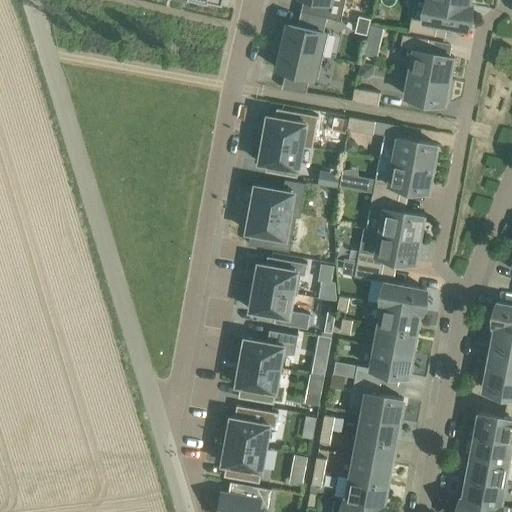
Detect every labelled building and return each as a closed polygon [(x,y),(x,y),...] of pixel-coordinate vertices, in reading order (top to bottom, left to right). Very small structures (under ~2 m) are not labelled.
[(327,16),(330,0),(304,0),(302,10),(327,16)] [(427,0),(424,19),(412,17),(410,30),(435,35),(438,22),(468,28),(469,23),(470,23),(473,9),(471,9),(472,5),(447,0),(427,0)] [(288,22),(283,45),(323,54),(329,31),(324,30),(327,16),(302,10),(299,24),(288,22)] [(359,15),(357,23),(369,26),(371,18),(359,15)] [(357,23),(355,31),(367,34),(369,26),(357,23)] [(371,25),(368,37),(376,39),(381,40),(382,34),(383,28),(371,25)] [(403,33),(399,56),(412,59),(410,71),(450,79),(450,75),(453,75),(455,61),(453,61),(454,56),(427,51),(429,38),(403,33)] [(283,45),(278,68),(286,70),(282,87),(306,93),(310,77),(318,78),(323,54),(283,45)] [(450,79),(410,71),(405,95),(445,102),(446,97),(448,98),(451,83),(449,83),(450,79)] [(353,100),(378,104),(381,91),(355,87),(353,100)] [(268,113),(263,137),(303,144),(303,145),(313,147),(318,114),(277,107),(275,115),(268,113)] [(336,116),(334,128),(345,130),(347,118),(336,116)] [(348,129),(350,129),(373,133),(376,120),(350,116),(348,129)] [(396,147),(394,159),(433,167),(434,163),(436,163),(439,149),(437,148),(438,144),(385,134),(383,141),(396,147)] [(303,144),(263,137),(259,161),(267,162),(266,170),(297,175),(303,144)] [(377,172),(374,192),(399,197),(402,185),(429,190),(430,185),(432,185),(435,171),(433,171),(433,167),(394,159),(392,171),(377,172)] [(324,170),(321,184),(337,186),(340,173),(324,170)] [(253,184),(250,206),(289,213),(296,215),(300,215),(305,181),(284,178),(282,188),(253,184)] [(383,216),(380,230),(420,237),(421,233),(423,234),(426,220),(424,219),(425,214),(397,209),(399,197),(374,192),(370,213),(383,216)] [(289,213),(250,206),(246,231),(250,231),(249,243),(290,250),(296,215),(289,213)] [(360,250),(358,262),(383,267),(385,255),(416,261),(417,256),(419,256),(421,242),(419,241),(420,237),(380,230),(376,253),(360,250)] [(307,262),(268,255),(267,263),(259,261),(254,285),(298,293),(301,273),(305,274),(307,262)] [(383,267),(358,262),(355,275),(361,276),(381,279),(383,267)] [(321,263),(319,279),(331,281),(333,265),(321,263)] [(385,280),(381,303),(423,310),(423,307),(425,307),(428,293),(426,292),(427,288),(385,280)] [(298,293),(254,285),(250,308),(275,313),(273,321),(307,327),(310,312),(290,309),(293,293),(298,293)] [(338,308),(347,310),(350,296),(340,294),(338,308)] [(494,320),(494,323),(511,326),(511,302),(498,301),(497,305),(495,305),(492,319),(494,320)] [(383,303),(379,324),(417,331),(418,322),(420,322),(422,311),(423,311),(423,310),(381,303),(383,303)] [(341,331),(351,333),(353,319),(343,317),(341,331)] [(328,319),(325,330),(333,332),(335,320),(328,319)] [(494,336),(492,345),(511,348),(511,326),(494,323),(493,324),(494,324),(492,335),(494,336)] [(379,324),(375,345),(414,352),(416,340),(415,340),(417,331),(379,324)] [(245,336),(241,360),(280,367),(283,353),(295,352),(298,333),(270,328),(268,340),(245,336)] [(319,337),(316,351),(328,354),(330,340),(319,337)] [(358,364),(356,376),(381,381),(383,369),(408,374),(410,364),(412,365),(414,352),(375,345),(371,366),(358,364)] [(489,354),(486,366),(511,370),(511,348),(492,345),(490,354),(489,354)] [(241,360),(237,383),(241,384),(239,396),(274,402),(280,367),(241,360)] [(486,378),(484,388),(509,393),(507,404),(511,405),(511,370),(486,366),(484,378),(486,378)] [(312,373),(309,386),(321,388),(324,375),(312,373)] [(367,391),(362,413),(402,420),(404,408),(402,407),(404,398),(379,393),(381,381),(356,376),(353,389),(367,391)] [(231,415),(227,439),(266,446),(270,425),(276,426),(278,411),(237,404),(235,416),(231,415)] [(476,421),(474,433),(511,440),(511,405),(507,404),(505,416),(479,411),(478,421),(476,421)] [(362,413),(358,434),(396,441),(398,432),(399,432),(402,420),(362,413)] [(325,414),(323,427),(333,429),(335,415),(325,414)] [(304,426),(302,436),(313,438),(315,428),(304,426)] [(333,429),(323,427),(320,441),(330,443),(333,429)] [(472,442),(470,454),(509,462),(511,445),(511,440),(474,433),(474,434),(475,434),(474,443),(472,442)] [(358,434),(354,455),(394,462),(396,450),(394,450),(396,441),(358,434)] [(227,439),(223,462),(226,463),(224,475),(260,481),(266,446),(227,439)] [(295,454),(293,465),(305,468),(307,456),(295,454)] [(469,467),(467,476),(505,483),(509,462),(470,454),(467,467),(469,467)] [(354,455),(350,476),(388,483),(390,474),(391,475),(394,462),(354,455)] [(317,456),(315,470),(325,472),(327,458),(317,456)] [(325,472),(315,470),(312,483),(322,485),(325,472)] [(345,496),(345,497),(386,505),(386,504),(388,493),(386,492),(388,483),(350,476),(347,497),(345,496)] [(461,496),(461,497),(503,504),(501,503),(505,483),(467,476),(466,485),(464,485),(462,496),(461,496)] [(224,491),(220,511),(260,511),(262,505),(271,507),(274,488),(233,481),(231,492),(224,491)] [(308,505),(318,507),(321,493),(311,491),(308,505)] [(345,497),(336,495),(332,511),(387,511),(388,509),(386,509),(386,505),(345,497)] [(503,504),(461,497),(460,500),(458,500),(456,511),(507,511),(509,506),(503,504)]
